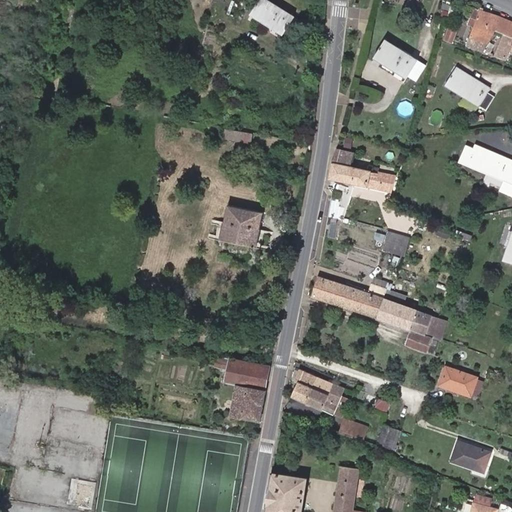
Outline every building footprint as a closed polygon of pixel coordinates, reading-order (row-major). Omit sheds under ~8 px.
[(283,32),(295,15),(271,0),(259,0),(252,12),(283,32)] [(440,11),(448,13),(451,5),(443,3),(440,11)] [(451,5),(448,13),(457,16),(460,8),(451,5)] [(480,9),(468,43),(486,50),(494,28),(503,32),(494,53),(505,58),(511,43),(511,20),(500,15),(480,9)] [(418,58),(386,38),(375,56),(407,76),(418,58)] [(416,82),(427,64),(418,58),(407,76),(416,82)] [(492,87),(457,65),(446,84),(486,109),(495,96),(489,92),(492,87)] [(245,130),(224,127),(222,139),(243,142),(245,130)] [(475,148),(468,145),(461,161),(510,182),(507,188),(511,190),(511,165),(511,161),(511,159),(500,154),(499,157),(491,153),(492,151),(477,144),(475,148)] [(351,166),(355,151),(338,147),(334,164),(331,178),(354,183),(358,167),(351,166)] [(358,167),(354,183),(392,191),(396,175),(358,167)] [(256,245),(263,212),(229,205),(222,238),(256,245)] [(447,237),(449,231),(439,227),(436,234),(447,237)] [(410,236),(390,230),(385,247),(405,253),(410,236)] [(470,241),(472,235),(462,232),(460,238),(470,241)] [(320,275),(312,296),(378,318),(385,297),(388,289),(386,288),(390,276),(376,271),(375,276),(370,275),(365,290),(320,275)] [(433,313),(385,297),(378,318),(412,329),(406,344),(427,351),(428,350),(438,353),(443,339),(432,336),(439,316),(433,314),(433,313)] [(451,321),(439,316),(432,336),(443,339),(445,340),(451,321)] [(259,420),(265,389),(264,389),(268,365),(217,355),(215,367),(227,369),(225,381),(236,383),(230,414),(259,420)] [(471,395),(471,394),(477,377),(477,376),(446,366),(440,384),(471,395)] [(293,395),(307,401),(313,388),(328,394),(334,382),(301,369),(296,380),(299,381),(293,395)] [(477,377),(471,394),(478,396),(483,379),(477,377)] [(313,388),(307,401),(335,413),(340,400),(345,387),(334,382),(328,394),(313,388)] [(348,403),(340,400),(335,413),(343,416),(348,403)] [(345,418),(340,431),(363,439),(367,426),(345,418)] [(376,443),(380,444),(387,425),(382,423),(376,443)] [(380,444),(392,448),(399,429),(387,425),(380,444)] [(485,467),(491,451),(458,440),(452,460),(477,469),(478,465),(485,467)] [(500,451),(510,455),(511,450),(502,446),(500,451)] [(353,511),(354,506),(361,470),(341,467),(333,511),(353,511)] [(273,472),(267,511),(302,511),(308,478),(273,472)] [(89,507),(92,485),(79,484),(76,505),(89,507)] [(480,495),(478,504),(495,508),(498,500),(480,495)]
